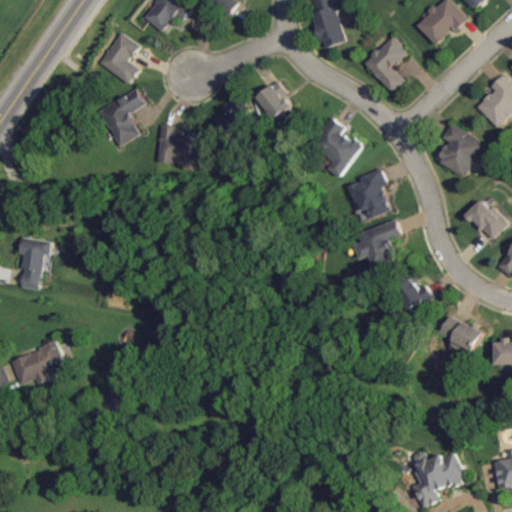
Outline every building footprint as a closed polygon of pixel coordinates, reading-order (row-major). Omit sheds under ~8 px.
[(182,15),(187,20),(196,10),(185,0),(161,0),(148,16),(166,32),(182,15)] [(214,0),(234,14),(240,5),(234,1),(235,0),(214,0)] [(317,0),(322,12),(315,15),(328,49),(350,41),(334,0),(317,0)] [(447,0),(421,25),(441,47),(471,18),(454,0),(447,0)] [(488,0),(468,0),(478,10),(488,0)] [(145,45),(124,33),(104,65),(135,84),(145,69),(134,62),(145,45)] [(397,93),(409,81),(396,69),(412,53),(396,37),(369,65),(397,93)] [(496,87),(499,90),(482,107),(502,128),(511,118),(511,78),(508,75),(496,87)] [(260,97),(276,121),(281,118),(297,141),(311,131),(288,96),(291,94),(283,82),(260,97)] [(144,135),(133,114),(149,105),(141,90),(104,110),(124,146),(144,135)] [(226,136),(247,129),(249,134),(262,130),(253,104),(242,108),(241,106),(219,114),(226,136)] [(339,161),(332,170),(344,178),(367,145),(347,132),(350,128),(336,118),(317,146),(339,161)] [(447,138),(454,142),(443,162),(470,178),(490,144),(456,124),(447,138)] [(182,126),(164,126),(164,165),(206,165),(206,132),(182,132),(182,126)] [(375,219),(396,210),(386,187),(392,184),(385,170),(353,184),(365,212),(371,210),(375,219)] [(511,224),(487,199),(471,215),(496,241),(511,225),(511,224)] [(363,234),(367,243),(359,246),(365,261),(373,258),(377,268),(401,260),(394,242),(407,237),(400,220),(363,234)] [(56,242),(27,237),(24,254),(29,255),(24,287),(43,291),(49,255),(54,256),(56,242)] [(511,255),(503,267),(511,273),(511,255)] [(411,297),(412,307),(435,306),(434,282),(396,283),(397,297),(411,297)] [(487,332),(456,313),(444,332),(475,351),(487,332)] [(511,337),(500,338),(500,367),(511,366),(511,337)] [(74,372),(60,340),(16,359),(27,383),(41,377),(43,383),(53,379),(52,375),(62,371),(64,376),(74,372)] [(498,460),(504,489),(511,487),(511,449),(511,450),(511,458),(498,460)] [(427,507),(445,500),(441,491),(470,479),(459,451),(445,457),(444,453),(417,464),(425,481),(418,484),(427,507)]
